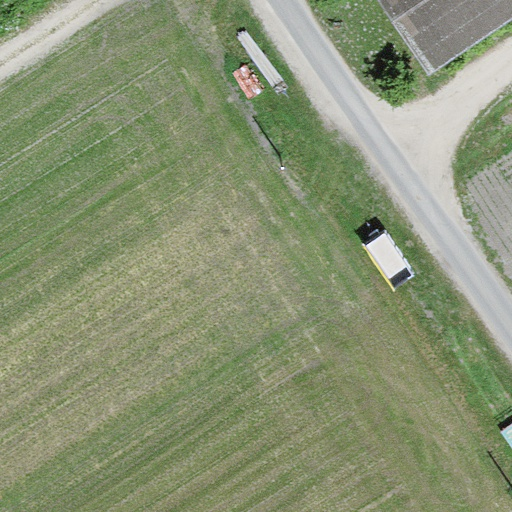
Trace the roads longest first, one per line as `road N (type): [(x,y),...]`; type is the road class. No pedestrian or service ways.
road 1 (track): [(286,0),(511,322)]
road 2 (track): [(0,64),(103,0)]
